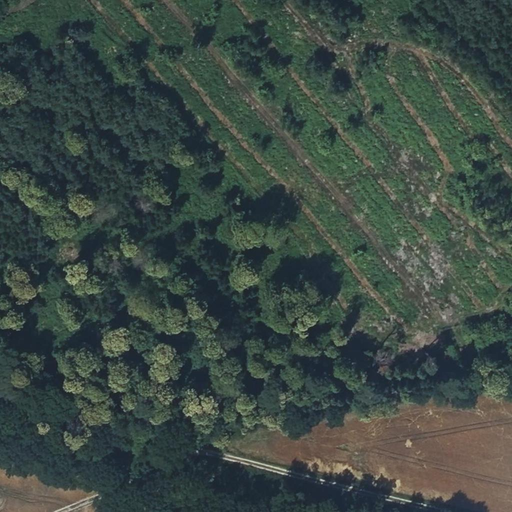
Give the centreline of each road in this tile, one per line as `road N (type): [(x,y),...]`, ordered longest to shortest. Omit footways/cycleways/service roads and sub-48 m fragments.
road 1 (track): [(447,511),(205,451)]
road 2 (track): [(205,451),(0,400)]
road 3 (track): [(205,451),(59,511)]
